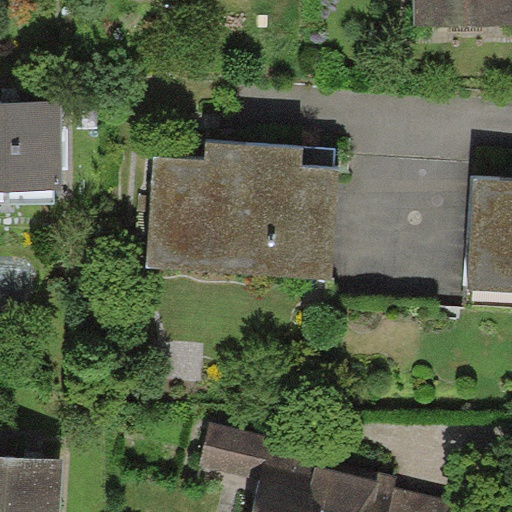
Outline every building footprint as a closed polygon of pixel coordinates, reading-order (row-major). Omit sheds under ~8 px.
[(511,0),(413,0),(414,26),(511,25),(511,0)] [(11,101),(0,101),(0,189),(63,189),(62,100),(11,101)] [(205,159),(154,155),(145,265),(332,280),(340,170),(303,167),(304,147),(252,143),(207,140),(205,159)] [(511,180),(471,178),(464,291),(511,294),(511,180)] [(388,511),(394,488),(397,475),(347,463),(271,446),(273,436),(210,421),(200,463),(261,477),(252,511),(388,511)] [(59,511),(64,459),(0,454),(0,511),(59,511)] [(455,511),(458,502),(394,488),(388,511),(455,511)]
